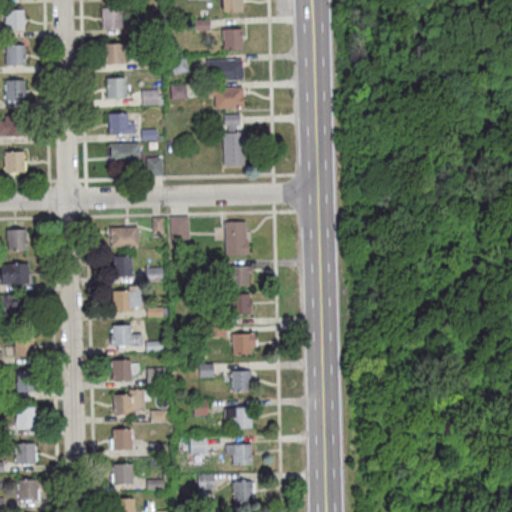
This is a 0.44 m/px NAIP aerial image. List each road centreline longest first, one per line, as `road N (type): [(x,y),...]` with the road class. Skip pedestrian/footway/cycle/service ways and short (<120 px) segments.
road 1 (residential): [(73,511),(59,0)]
road 2 (secondary): [(321,511),(314,193)]
road 3 (residential): [(314,193),(0,201)]
road 4 (secondary): [(314,193),(310,36)]
